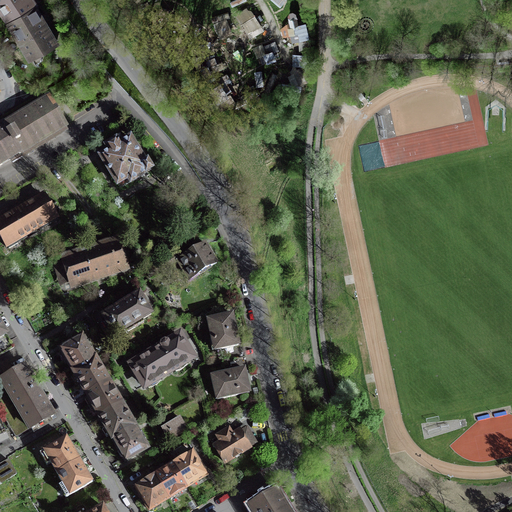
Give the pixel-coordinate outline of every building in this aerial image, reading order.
[(0,0),(0,2),(5,10),(3,12),(8,21),(34,4),(35,3),(33,0),(0,0)] [(42,16),(34,4),(8,21),(9,21),(11,20),(17,30),(15,31),(30,57),(57,42),(45,22),(47,21),(45,18),(43,14),(42,16)] [(292,37),(310,34),(306,17),(299,18),(296,6),(287,8),(292,37)] [(245,18),(264,61),(278,55),(271,37),(269,38),(257,13),(245,18)] [(306,49),(293,50),(294,63),(307,63),(306,49)] [(0,165),(56,132),(66,126),(48,97),(0,127),(0,165)] [(109,151),(100,156),(118,185),(118,184),(120,189),(131,182),(131,183),(148,172),(152,169),(147,161),(145,163),(130,138),(122,143),(119,139),(116,141),(116,140),(111,143),(106,146),(109,151)] [(25,204),(26,206),(19,210),(12,215),(11,212),(0,218),(0,234),(1,235),(5,233),(11,243),(23,236),(24,237),(40,228),(39,226),(52,219),(46,209),(50,207),(44,196),(42,194),(25,204)] [(69,275),(73,285),(94,277),(98,275),(101,274),(102,275),(126,267),(117,241),(103,245),(93,248),(93,249),(86,251),(64,258),(65,261),(55,264),(60,278),(69,275)] [(180,266),(188,280),(216,263),(211,253),(205,244),(178,260),(181,266),(180,266)] [(157,264),(146,271),(150,278),(161,271),(161,270),(178,260),(176,257),(174,253),(157,264)] [(152,314),(140,293),(121,304),(103,315),(115,336),(125,330),(124,329),(142,319),(142,320),(152,314)] [(223,320),(208,323),(212,340),(214,340),(216,350),(239,345),(236,330),(232,315),(222,317),(223,320)] [(0,323),(0,355),(14,347),(0,323)] [(154,351),(132,365),(144,386),(147,385),(149,388),(153,387),(157,384),(160,381),(158,378),(174,368),(176,371),(180,370),(184,368),(187,365),(185,362),(191,358),(192,356),(186,346),(187,343),(185,340),(182,340),(180,337),(181,337),(180,335),(178,336),(168,343),(168,341),(165,341),(161,343),(161,345),(161,347),(154,351)] [(60,349),(73,371),(96,358),(94,356),(82,336),(60,349)] [(85,391),(86,394),(108,381),(96,358),(73,371),(85,391)] [(0,408),(16,437),(30,429),(53,415),(39,391),(24,366),(12,373),(5,361),(0,364),(0,408)] [(236,371),(212,377),(217,400),(239,395),(238,391),(249,389),(244,369),(236,371)] [(88,396),(99,416),(121,403),(108,381),(86,394),(88,396)] [(101,419),(112,438),(134,425),(121,403),(99,416),(101,419)] [(0,446),(10,442),(6,433),(0,418),(0,446)] [(180,418),(163,429),(170,440),(187,429),(184,424),(180,418)] [(112,438),(125,461),(148,448),(136,428),(134,425),(112,438)] [(221,442),(215,446),(225,463),(250,448),(250,447),(257,443),(247,427),(240,431),(232,436),(230,433),(229,430),(218,436),(221,442)] [(194,436),(188,440),(195,452),(198,450),(202,448),(194,436)] [(66,438),(40,453),(47,465),(51,463),(57,473),(79,460),(78,457),(66,438)] [(192,452),(173,464),(187,487),(206,475),(198,461),(192,452)] [(8,460),(0,464),(0,478),(2,482),(17,474),(8,460)] [(79,460),(57,473),(63,483),(59,486),(66,497),(70,495),(92,482),(81,462),(79,460)] [(173,464),(154,475),(169,498),(185,488),(187,487),(173,464)] [(154,475),(135,487),(141,496),(149,510),(169,498),(154,475)] [(275,489),(250,505),(251,505),(255,511),(289,511),(288,509),(275,489)]
